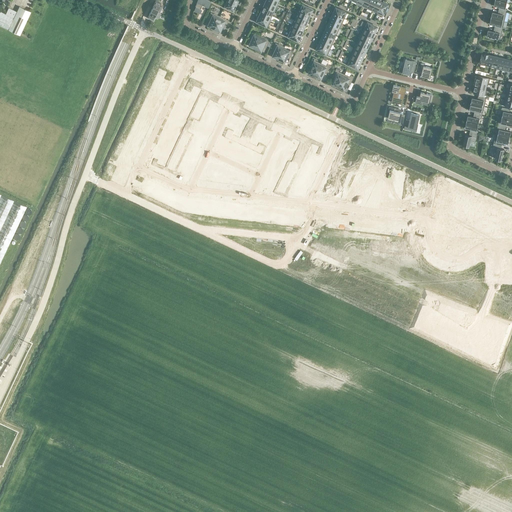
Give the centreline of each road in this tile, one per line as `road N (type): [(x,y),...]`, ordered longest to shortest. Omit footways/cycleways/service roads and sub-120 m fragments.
road 1 (tertiary): [(26,341),(143,29)]
road 2 (tertiary): [(511,202),(344,125)]
road 3 (tertiary): [(344,125),(194,53)]
road 4 (residential): [(340,131),(190,61)]
road 5 (residential): [(305,204),(431,217)]
road 6 (residential): [(148,168),(137,162),(190,61)]
road 7 (residential): [(463,92),(451,149),(511,177)]
